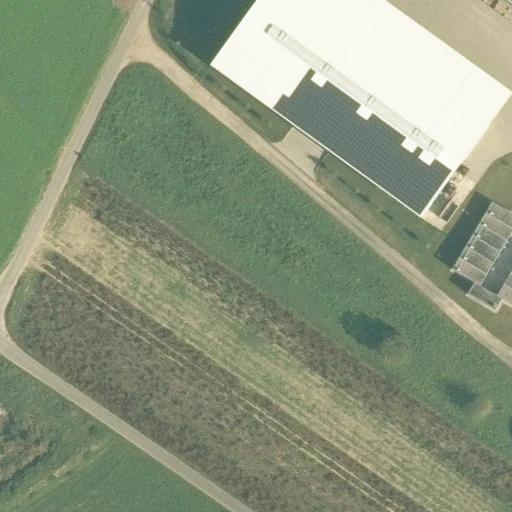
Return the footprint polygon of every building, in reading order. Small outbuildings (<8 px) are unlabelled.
[(326,0),(260,0),(211,68),(421,220),(493,121),(326,0)] [(377,0),(326,0),(493,121),(511,97),(377,0)] [(511,216),(491,204),(451,272),(474,285),(479,288),(511,232),(511,216)] [(501,301),(511,307),(511,271),(496,298),(501,301)] [(474,285),(467,296),(495,313),(501,301),(496,298),(479,288),(474,285)]
